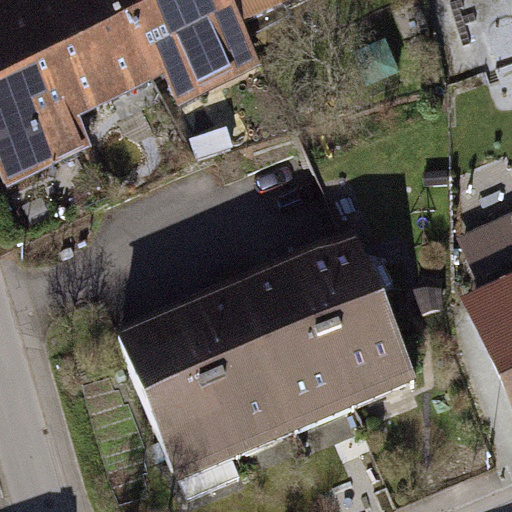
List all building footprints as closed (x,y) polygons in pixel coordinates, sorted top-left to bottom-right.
[(79,144),(152,109),(100,0),(84,0),(24,28),(79,144)] [(263,93),(244,54),(218,0),(100,0),(152,109),(167,139),(263,93)] [(218,0),(244,54),(333,12),(327,0),(218,0)] [(93,173),(79,144),(24,28),(19,18),(0,27),(0,189),(11,212),(93,173)] [(358,263),(298,289),(361,439),(421,414),(358,263)] [(298,289),(238,314),(301,464),(361,439),(298,289)] [(511,295),(459,319),(511,441),(511,295)] [(238,314),(178,339),(241,489),(301,464),(238,314)] [(178,339),(118,364),(180,511),(187,511),(241,489),(178,339)]
